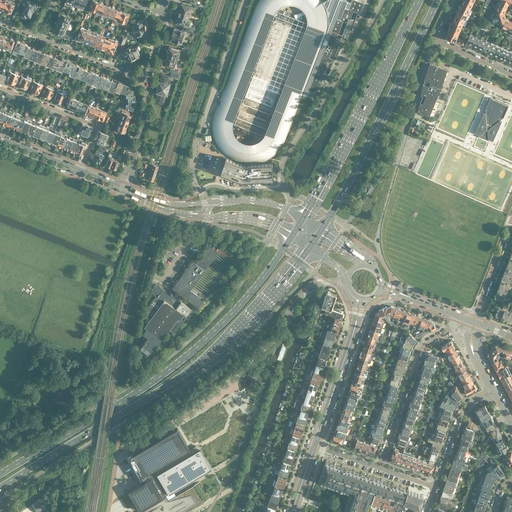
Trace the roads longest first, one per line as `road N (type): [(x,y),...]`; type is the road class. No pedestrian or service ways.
road 1 (primary): [(0,487),(208,355),(309,249)]
road 2 (primary): [(292,237),(199,345),(0,474)]
road 3 (primary): [(321,230),(437,0)]
road 4 (primary): [(418,0),(303,219)]
road 5 (residential): [(473,321),(420,349),(379,466)]
road 6 (tertiary): [(303,219),(272,204),(176,205),(128,189)]
road 7 (tertiary): [(127,194),(177,213),(262,221),(292,237)]
road 8 (secondary): [(315,445),(362,299)]
road 9 (residential): [(78,169),(95,124),(0,86)]
road 10 (residential): [(511,73),(435,39),(455,0)]
road 11 (residential): [(38,33),(147,81)]
